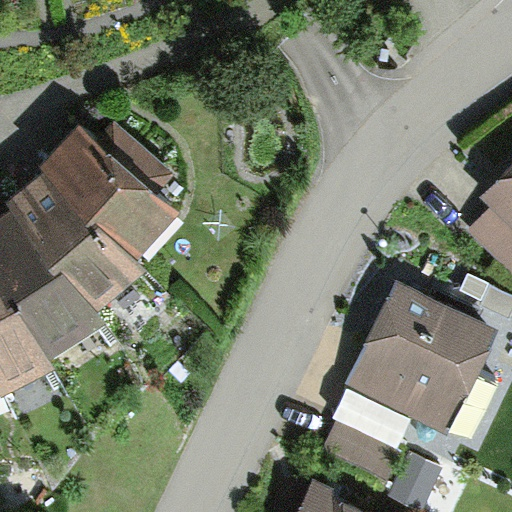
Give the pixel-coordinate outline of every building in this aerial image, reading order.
[(172,189),(84,111),(46,153),(126,243),(172,189)] [(126,243),(46,153),(16,178),(95,299),(140,261),(126,243)] [(102,310),(95,299),(16,178),(0,192),(0,258),(45,345),(102,310)] [(511,182),(468,230),(511,270),(511,182)] [(0,379),(49,356),(45,345),(0,258),(0,379)] [(349,376),(433,413),(474,319),(391,283),(349,376)] [(393,443),(338,415),(323,444),(377,472),(393,443)] [(427,473),(404,462),(392,488),(415,499),(427,473)] [(382,511),(312,479),(296,511),(382,511)]
